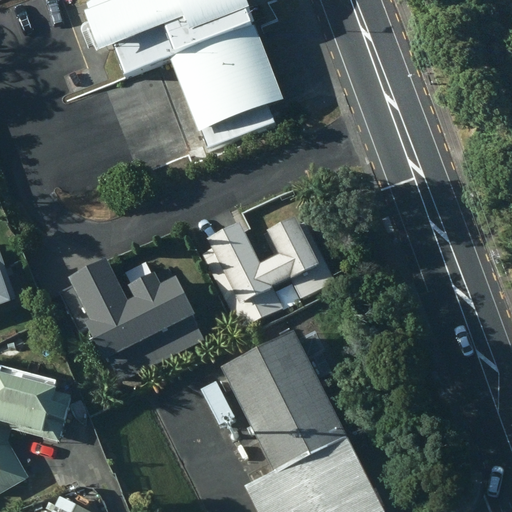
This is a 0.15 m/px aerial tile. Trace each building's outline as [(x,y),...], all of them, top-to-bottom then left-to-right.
[(118,51),(128,78),(171,63),(208,152),(276,124),(270,111),(286,104),(247,0),(96,0),(88,7),(91,16),(87,17),(102,57),(118,51)] [(208,161),(202,146),(189,152),(195,166),(208,161)] [(214,252),(202,260),(241,335),(286,312),(276,293),(294,284),(304,304),(338,285),(308,226),(302,229),(299,222),(267,239),(277,259),(263,267),(243,229),(211,246),(214,252)] [(8,271),(0,248),(0,308),(12,305),(1,273),(8,271)] [(122,386),(207,344),(195,322),(198,321),(179,282),(163,290),(158,279),(132,292),(138,304),(130,307),(109,265),(71,285),(74,291),(62,296),(81,334),(89,330),(107,366),(111,364),(122,386)] [(257,511),(385,511),(296,335),(223,373),(277,476),(247,492),(257,511)] [(2,381),(0,380),(0,497),(30,480),(10,445),(12,433),(61,445),(73,398),(57,393),(58,386),(4,372),(2,381)] [(234,426),(215,385),(197,393),(217,434),(234,426)] [(85,511),(61,500),(55,511),(85,511)]
